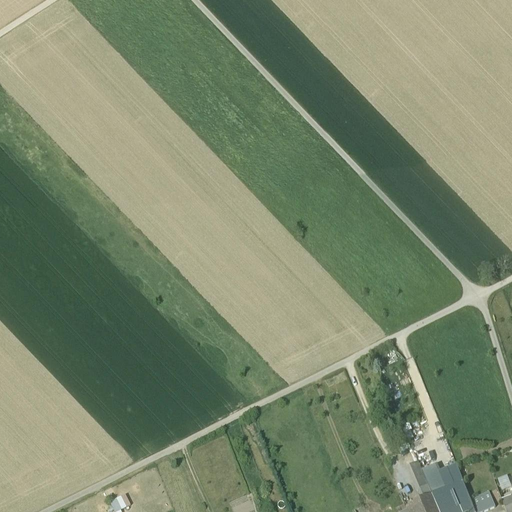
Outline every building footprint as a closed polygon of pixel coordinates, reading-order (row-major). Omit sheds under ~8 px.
[(461,459),(457,448),(453,449),(457,461),(461,459)] [(425,480),(418,463),(406,469),(416,493),(428,488),(425,480)] [(454,466),(440,473),(446,490),(455,511),(463,511),(461,505),(470,501),(454,466)] [(440,473),(425,480),(428,488),(432,496),(432,497),(446,490),(440,473)] [(508,477),(498,480),(502,491),(511,488),(508,477)] [(428,488),(416,493),(420,502),(432,496),(428,488)] [(455,511),(446,490),(432,497),(438,511),(455,511)] [(489,493),(470,501),(474,511),(485,511),(495,508),(489,493)] [(110,505),(113,511),(121,511),(132,506),(126,496),(110,505)] [(420,502),(416,503),(406,509),(407,511),(438,511),(432,497),(432,496),(420,502)] [(511,511),(511,498),(502,502),(505,511),(511,511)] [(470,501),(461,505),(463,511),(474,511),(470,501)]
